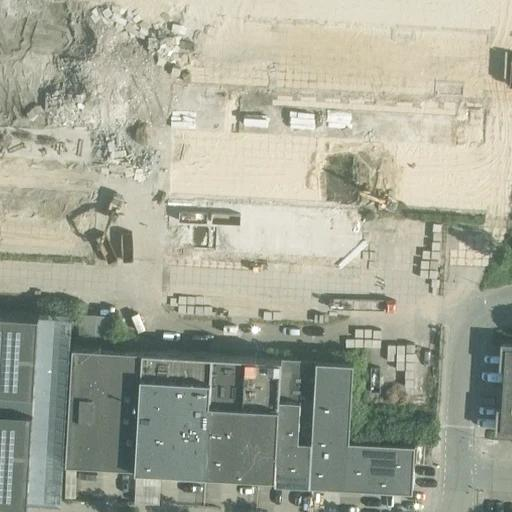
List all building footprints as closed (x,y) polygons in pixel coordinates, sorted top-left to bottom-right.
[(0,0),(0,158),(37,160),(48,0),(0,0)] [(48,0),(37,160),(230,174),(241,0),(48,0)] [(241,0),(230,174),(421,187),(435,0),(241,0)] [(0,308),(0,497),(28,499),(39,311),(0,308)] [(81,313),(79,337),(96,337),(96,336),(97,327),(97,314),(81,313)] [(96,336),(96,337),(112,338),(113,337),(114,316),(114,315),(97,314),(97,327),(96,336)] [(504,367),(503,385),(501,406),(497,406),(496,430),(511,430),(511,341),(502,341),(500,366),(504,367)] [(135,464),(142,347),(73,343),(66,460),(135,464)] [(135,464),(205,468),(212,351),(142,347),(135,464)] [(205,468),(275,472),(282,355),(212,351),(205,468)] [(309,482),(316,357),(282,355),(275,472),(275,480),(309,482)] [(316,357),(309,482),(413,488),(416,440),(350,436),(354,359),(316,357)] [(433,441),(417,440),(416,462),(432,462),(433,441)] [(160,488),(135,486),(135,501),(159,502),(160,488)]
